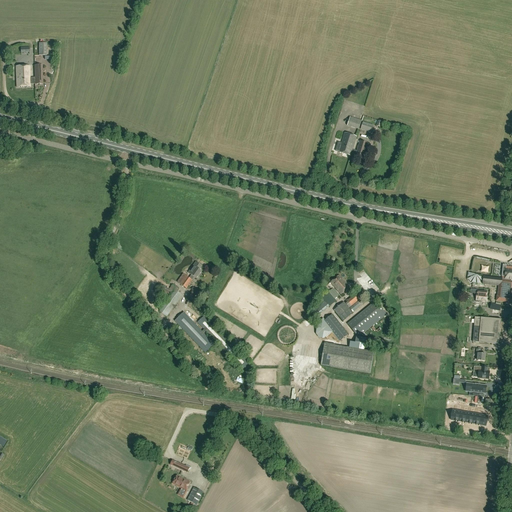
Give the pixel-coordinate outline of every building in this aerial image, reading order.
[(35,78),(32,78),(33,84),(35,84),(43,84),(42,65),(34,65),(35,78)] [(30,84),(33,84),(32,78),(30,78),(29,66),(16,67),(17,88),(30,87),(30,84)] [(361,122),(351,119),(349,127),(359,129),(361,122)] [(373,126),(363,122),(361,129),(371,132),(373,126)] [(351,156),(351,153),(352,151),(356,137),(344,134),(339,152),(351,156)] [(357,152),(352,151),(351,153),(356,155),(364,157),(368,144),(360,141),(357,152)] [(189,273),(192,275),(195,277),(197,279),(202,271),(200,270),(202,266),(197,262),(189,273)] [(511,266),(506,266),(506,265),(503,265),(502,277),(505,277),(505,279),(502,278),(501,278),(491,277),(483,277),(483,278),(482,278),(482,279),(483,279),(483,284),(500,286),(499,287),(499,288),(499,289),(499,290),(499,291),(499,294),(499,295),(499,296),(498,296),(497,301),(511,302),(511,266)] [(187,288),(195,277),(192,275),(190,278),(187,276),(181,284),(187,288)] [(330,283),(341,295),(350,287),(339,275),(330,283)] [(168,316),(183,296),(177,291),(178,289),(172,285),(169,289),(160,283),(156,290),(159,292),(160,291),(169,296),(172,291),(174,292),(161,310),(168,316)] [(319,301),(323,305),(310,316),(313,320),(327,309),(336,302),(335,300),(339,296),(333,289),(329,293),(319,301)] [(346,301),(347,302),(351,306),(357,301),(358,302),(363,297),(358,290),(346,301)] [(476,300),(487,301),(487,295),(487,291),(477,290),(476,297),(476,296),(476,298),(476,300)] [(353,313),(349,308),(345,304),(344,302),(334,311),(343,322),(353,313)] [(358,338),(386,315),(376,302),(348,324),(358,338)] [(175,321),(202,349),(199,351),(201,353),(204,351),(206,353),(214,344),(184,313),(175,321)] [(324,321),(340,342),(349,335),(332,315),(324,321)] [(197,323),(243,370),(249,364),(204,317),(197,323)] [(473,342),(499,344),(501,319),(475,317),(473,342)] [(374,353),(370,352),(324,344),(321,366),(366,374),(370,374),(374,353)] [(477,354),(477,357),(478,358),(478,361),(485,362),(486,354),(480,354),(480,349),(477,349),(477,354)] [(475,367),(475,372),(478,372),(478,378),(489,379),(489,372),(487,371),(487,368),(475,367)] [(466,384),(466,390),(476,391),(476,393),(485,394),(486,386),(480,385),(480,384),(475,384),(466,384)] [(454,412),(452,422),(459,423),(461,413),(454,412)] [(461,413),(459,423),(466,424),(468,415),(461,413)] [(468,415),(466,424),(473,426),(475,416),(468,415)] [(475,416),(473,426),(480,427),(482,417),(475,416)] [(482,417),(480,427),(487,428),(489,418),(482,417)] [(172,460),(170,465),(187,473),(190,468),(172,460)] [(172,484),(186,491),(191,482),(177,475),(172,484)] [(188,500),(197,505),(204,492),(194,488),(188,500)]
